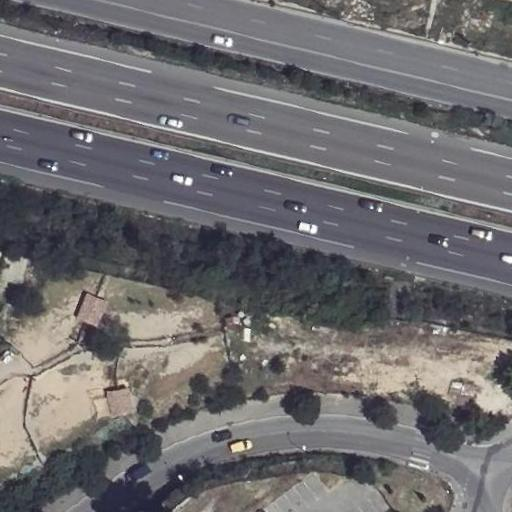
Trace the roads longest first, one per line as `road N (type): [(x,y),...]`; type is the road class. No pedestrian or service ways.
road 1 (motorway): [(511,184),(0,61)]
road 2 (motorway): [(0,134),(511,257)]
road 3 (primary): [(46,0),(511,113)]
road 4 (primary): [(511,84),(162,0)]
road 5 (unclassified): [(103,511),(167,469),(271,436),(313,430),(435,451)]
